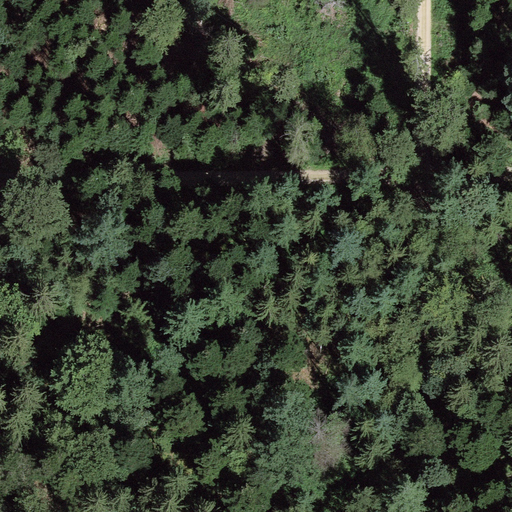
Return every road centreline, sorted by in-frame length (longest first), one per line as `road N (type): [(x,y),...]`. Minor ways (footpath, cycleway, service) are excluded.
road 1 (track): [(388,511),(414,286),(424,0)]
road 2 (track): [(0,175),(511,170)]
